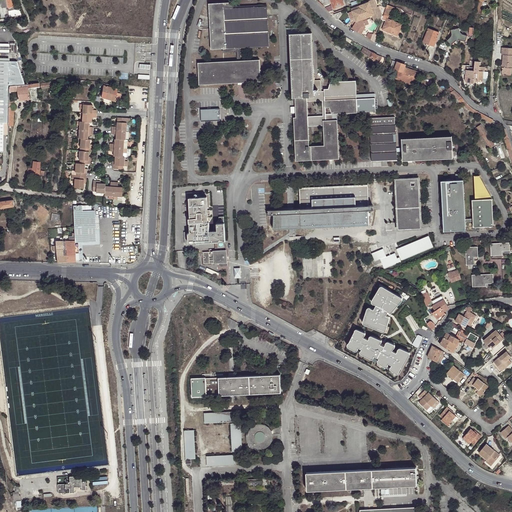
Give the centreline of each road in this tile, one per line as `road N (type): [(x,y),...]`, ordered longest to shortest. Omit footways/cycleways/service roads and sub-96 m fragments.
road 1 (residential): [(164,0),(151,253)]
road 2 (residential): [(511,138),(438,72),(379,50),(309,0)]
road 3 (tertiary): [(397,398),(209,289)]
road 4 (tertiary): [(119,307),(113,332),(127,391),(134,511)]
road 5 (residential): [(511,302),(469,301),(450,311),(397,398)]
road 6 (tertiary): [(511,484),(477,472),(397,398)]
